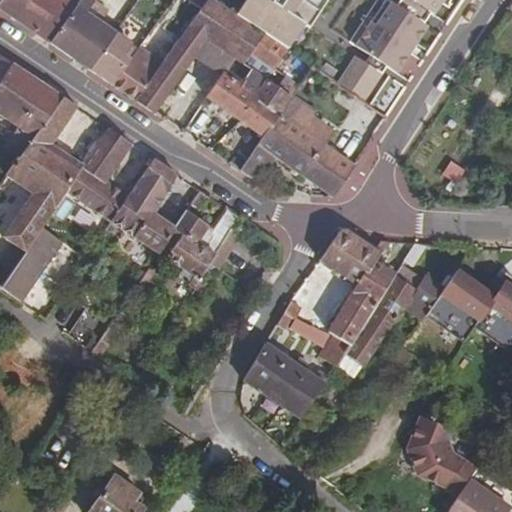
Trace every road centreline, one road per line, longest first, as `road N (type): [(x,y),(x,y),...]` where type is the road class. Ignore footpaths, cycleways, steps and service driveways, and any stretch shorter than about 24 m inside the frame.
road 1 (residential): [(0,32),(278,223),(313,224)]
road 2 (residential): [(0,301),(179,423),(224,424)]
road 3 (unclassified): [(345,217),(491,0)]
road 4 (residential): [(224,424),(220,385),(313,224)]
road 5 (residential): [(345,217),(511,225)]
road 6 (residential): [(330,511),(224,424)]
